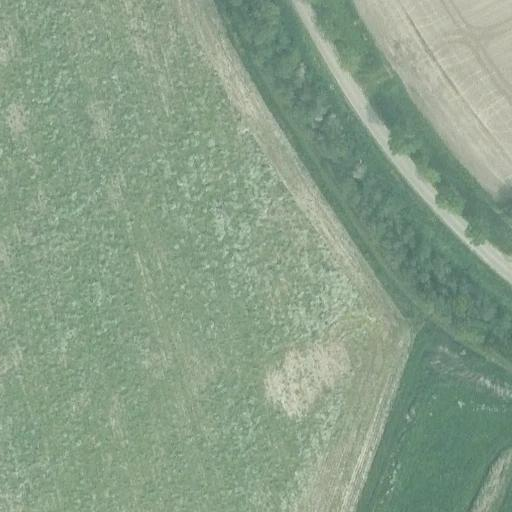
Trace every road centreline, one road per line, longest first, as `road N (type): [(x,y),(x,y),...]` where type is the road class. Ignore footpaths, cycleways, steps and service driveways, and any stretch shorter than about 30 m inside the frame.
road 1 (track): [(223,0),(267,89),(388,282),(433,338),(511,387)]
road 2 (unclassified): [(511,273),(393,155),(299,0)]
